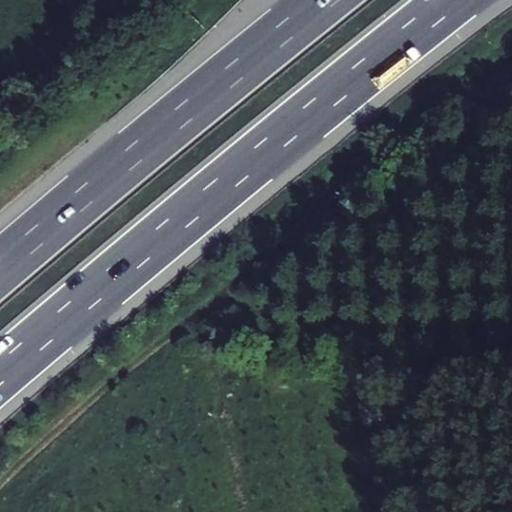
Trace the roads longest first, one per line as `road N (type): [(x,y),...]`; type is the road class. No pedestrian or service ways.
road 1 (motorway): [(0,373),(451,0)]
road 2 (motorway): [(322,0),(0,265)]
